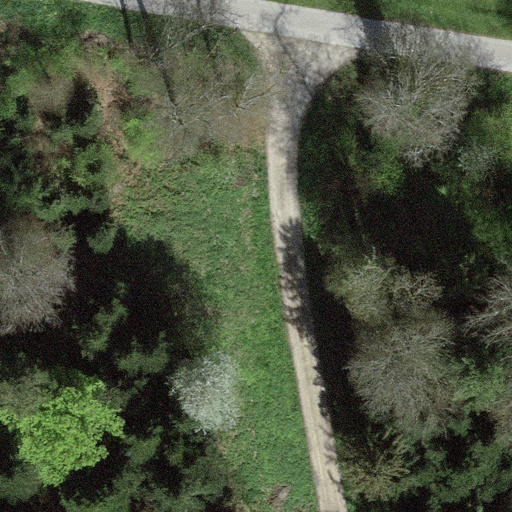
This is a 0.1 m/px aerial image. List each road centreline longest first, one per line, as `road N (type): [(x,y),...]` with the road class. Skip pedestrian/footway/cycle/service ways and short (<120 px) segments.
road 1 (track): [(300,15),(282,162),(331,511)]
road 2 (unclassified): [(215,0),(511,49)]
